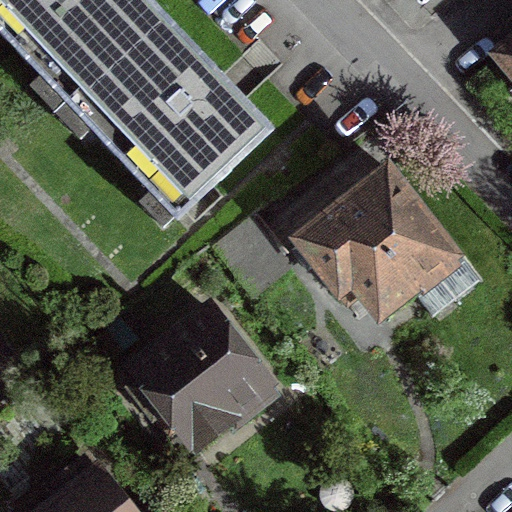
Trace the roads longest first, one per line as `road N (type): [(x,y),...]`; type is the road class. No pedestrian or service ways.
road 1 (residential): [(511,200),(404,93)]
road 2 (residential): [(511,0),(404,93)]
road 3 (residential): [(404,93),(317,0)]
